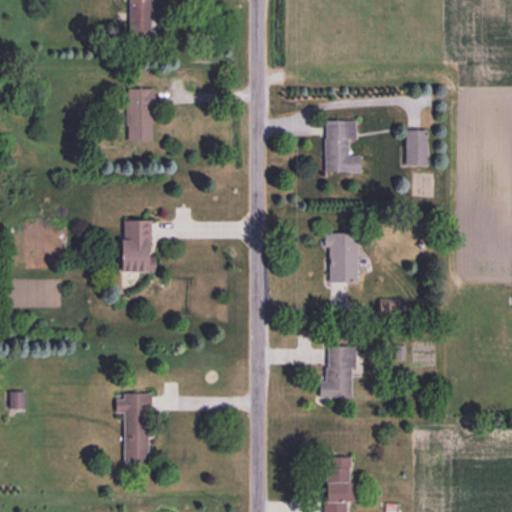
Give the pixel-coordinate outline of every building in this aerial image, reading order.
[(125,0),(126,34),(149,34),(148,0),(125,0)] [(149,140),(149,88),(124,88),(124,140),(149,140)] [(321,120),(321,173),(355,173),(355,151),(346,151),(346,139),(353,139),(352,119),(321,120)] [(401,164),(423,164),(423,129),(401,129),(401,164)] [(148,220),(119,219),(119,238),(114,238),(113,270),(147,270),(148,220)] [(324,281),(354,281),(354,231),(324,231),(324,281)] [(361,354),(354,354),(354,345),(323,345),(323,380),(315,379),(315,396),(349,397),(349,374),(361,374),(361,354)] [(22,390),(6,390),(6,407),(22,407),(22,390)] [(121,413),(120,458),(145,459),(146,394),(112,394),(112,413),(121,413)] [(342,511),(342,500),(347,500),(347,456),(320,456),(320,511),(342,511)]
